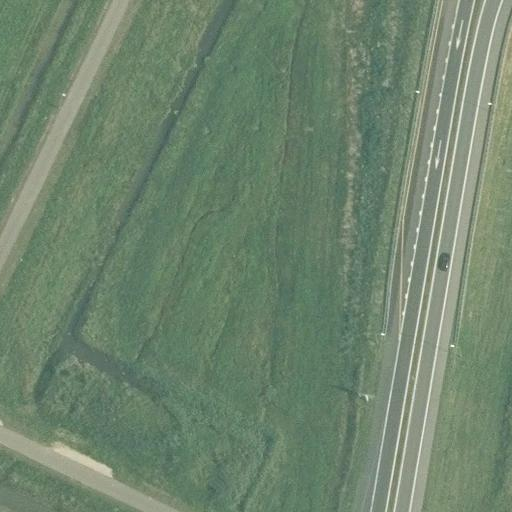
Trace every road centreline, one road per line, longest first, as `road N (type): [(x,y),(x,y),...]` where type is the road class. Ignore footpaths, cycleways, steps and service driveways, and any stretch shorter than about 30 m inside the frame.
road 1 (motorway): [(399,511),(492,0)]
road 2 (motorway): [(461,0),(375,511)]
